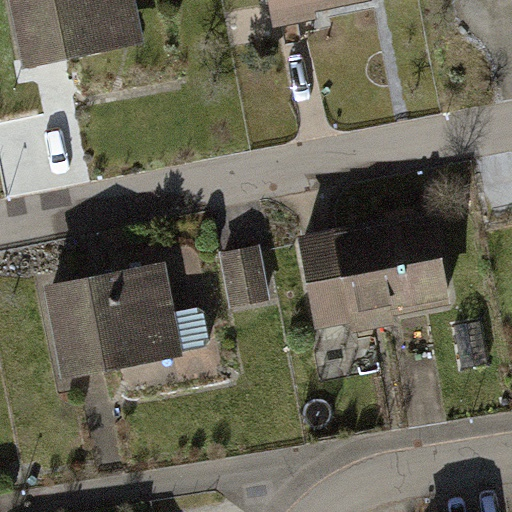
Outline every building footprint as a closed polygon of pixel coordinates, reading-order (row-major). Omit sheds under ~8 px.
[(135,0),(5,0),(22,75),(146,47),(135,0)] [(368,0),(264,0),(271,31),(371,12),(368,0)] [(436,221),(298,244),(313,334),(451,310),(436,221)] [(234,297),(278,294),(273,236),(230,239),(234,297)] [(167,277),(52,293),(64,378),(179,362),(167,277)]
